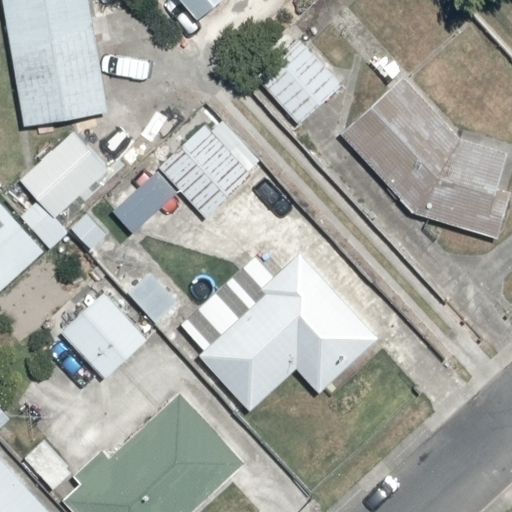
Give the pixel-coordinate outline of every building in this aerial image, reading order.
[(112,109),(93,0),(8,0),(30,123),(112,109)] [(193,0),(208,18),(228,0),(193,0)] [(346,82),(293,25),(252,63),(305,120),(346,82)] [(498,235),(500,226),(511,228),(511,223),(511,188),(507,187),(511,160),(511,149),(479,135),(473,142),(410,75),(348,134),(421,211),(498,235)] [(260,165),(205,111),(110,207),(138,234),(183,187),(211,215),(260,165)] [(69,228),(58,214),(113,170),(80,130),(23,176),(41,198),(27,209),(53,241),(69,228)] [(0,290),(48,248),(4,198),(0,201),(0,290)] [(285,226),(266,243),(178,322),(255,408),(303,365),(326,391),(385,337),(285,226)] [(185,291),(170,274),(145,247),(116,272),(161,322),(190,296),(185,291)] [(153,336),(107,286),(62,327),(108,377),(153,336)] [(109,448),(91,464),(36,404),(3,434),(72,511),(195,511),(252,462),(185,388),(113,453),(109,448)] [(0,511),(60,511),(0,445),(0,511)]
